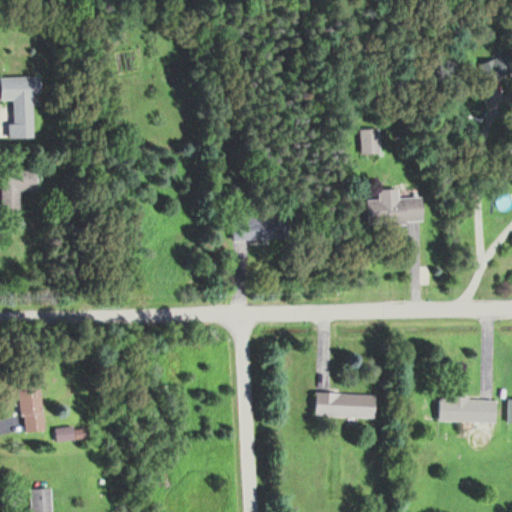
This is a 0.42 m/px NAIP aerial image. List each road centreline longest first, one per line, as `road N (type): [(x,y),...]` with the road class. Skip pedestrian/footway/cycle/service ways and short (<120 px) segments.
road 1 (residential): [(0,315),(511,306)]
road 2 (residential): [(237,312),(249,511)]
